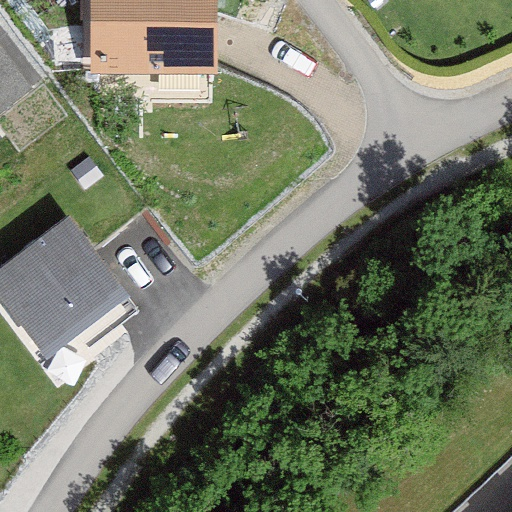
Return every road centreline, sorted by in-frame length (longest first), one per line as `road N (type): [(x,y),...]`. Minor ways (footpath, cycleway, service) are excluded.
road 1 (residential): [(68,511),(140,399),(308,223),(423,132)]
road 2 (residential): [(423,132),(321,0)]
